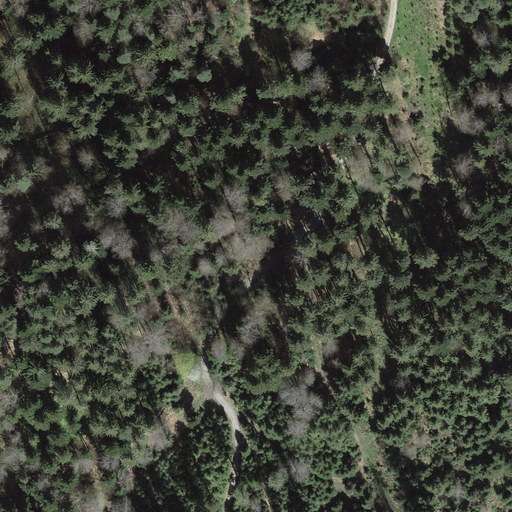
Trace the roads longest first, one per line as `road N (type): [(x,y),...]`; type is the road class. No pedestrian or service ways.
road 1 (track): [(394,0),(374,92),(334,186),(222,315),(204,350),(206,381),(236,428),(230,511)]
road 2 (track): [(354,511),(236,428)]
road 3 (track): [(477,0),(511,140)]
